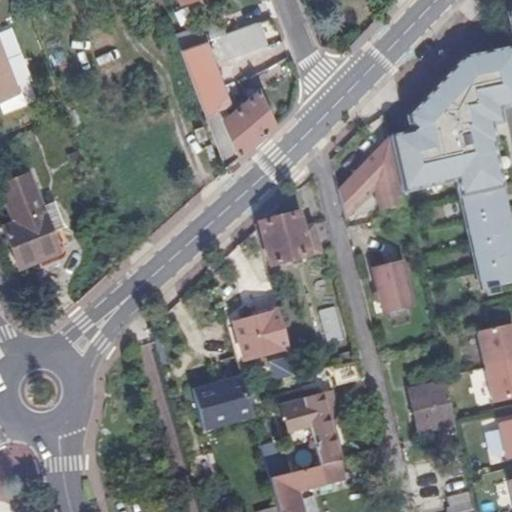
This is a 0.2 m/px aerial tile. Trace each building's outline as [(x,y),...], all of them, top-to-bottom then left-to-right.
[(218,26),(174,42),(180,56),(223,40),(218,26)] [(260,51),(251,30),(236,35),(244,57),(260,51)] [(244,57),(236,35),(223,40),(180,56),(203,119),(221,112),(229,109),(214,68),(244,57)] [(511,232),(492,144),(496,142),(490,124),(501,120),(499,109),(511,105),(511,48),(500,51),(462,59),(405,116),(409,132),(385,138),(398,193),(453,180),(479,291),(485,290),(487,297),(500,294),(498,287),(511,283),(511,232)] [(0,98),(16,92),(0,53),(0,98)] [(223,172),(271,130),(258,95),(226,122),(222,125),(229,146),(214,150),(223,172)] [(222,125),(226,122),(221,112),(203,119),(214,150),(229,146),(222,125)] [(398,193),(385,138),(336,188),(344,216),(373,186),(378,209),(400,205),(398,193)] [(27,207),(33,205),(42,201),(31,176),(3,187),(18,224),(5,229),(22,270),(62,254),(52,232),(64,227),(57,208),(37,216),(32,219),(27,207)] [(37,216),(33,205),(27,207),(32,219),(37,216)] [(332,250),(325,222),(302,227),(298,212),(257,221),(267,264),(332,250)] [(400,258),(372,265),(383,312),(409,305),(400,258)] [(317,310),(326,345),(342,341),(333,306),(317,310)] [(280,355),(270,314),(231,323),(241,365),(280,355)] [(511,328),(511,324),(476,332),(492,404),(511,398),(511,328)] [(332,366),(358,359),(357,351),(330,358),(332,366)] [(272,381),(289,376),(285,359),(267,363),(272,381)] [(363,377),(358,359),(332,366),(331,367),(337,384),(363,377)] [(242,390),(238,376),(190,389),(202,431),(249,418),(242,390)] [(450,426),(441,385),(402,394),(408,418),(411,417),(415,434),(450,426)] [(317,395),(324,424),(335,421),(328,392),(317,395)] [(314,467),(334,462),(324,424),(317,395),(276,406),(282,430),(303,425),(314,467)] [(511,419),(496,423),(505,460),(511,458),(511,419)] [(296,511),(292,494),(339,481),(334,462),(314,467),(270,479),(266,480),(273,511),(296,511)] [(266,480),(270,479),(266,463),(261,464),(266,480)] [(443,511),(469,511),(465,492),(444,498),(445,506),(442,507),(443,511)]
